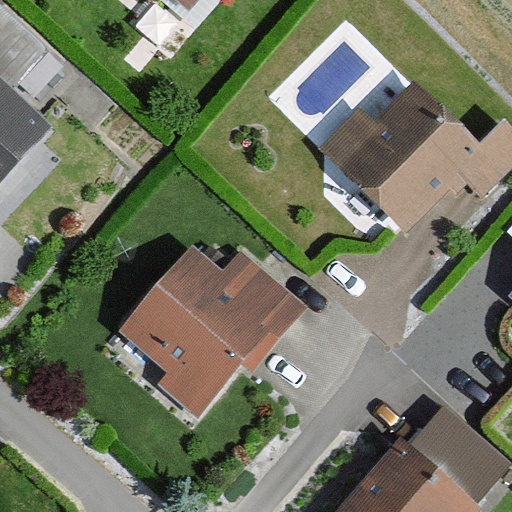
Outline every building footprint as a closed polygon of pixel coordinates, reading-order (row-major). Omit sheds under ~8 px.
[(168,0),(193,22),(213,0),(168,0)] [(0,196),(54,140),(0,89),(0,196)] [(486,158),(415,89),(377,128),(362,113),(320,156),(407,240),(464,181),(486,158)] [(511,172),(511,133),(486,158),(464,181),(484,201),(511,172)] [(195,258),(125,339),(172,380),(161,392),(203,429),(302,315),(240,261),(222,281),(195,258)] [(473,511),(403,452),(351,511),(473,511)]
